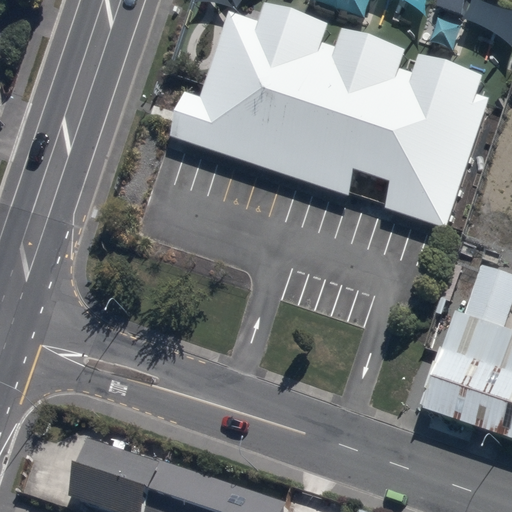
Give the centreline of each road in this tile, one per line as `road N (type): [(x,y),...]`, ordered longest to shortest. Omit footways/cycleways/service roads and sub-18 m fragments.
road 1 (unclassified): [(0,332),(511,505)]
road 2 (secondary): [(0,326),(108,0)]
